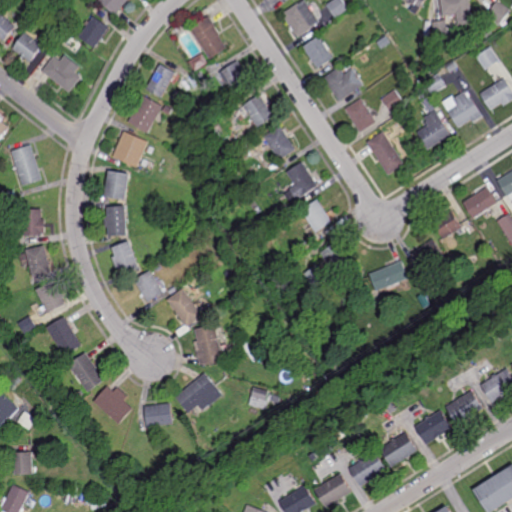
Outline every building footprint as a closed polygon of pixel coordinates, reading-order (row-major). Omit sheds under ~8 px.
[(130,0),(116,16),(101,2),(103,0),(130,0)] [(306,0),(321,21),(312,28),(312,29),(308,32),(308,31),(300,37),(295,30),(294,31),(291,27),(292,26),(283,14),(299,2),(300,3),(304,0),(306,0)] [(337,17),(327,4),(332,0),(345,0),(350,7),(337,17)] [(427,0),(417,14),(411,10),(414,4),(407,0),(427,0)] [(444,15),(441,0),(470,0),(473,10),(444,15)] [(511,16),(509,20),(506,18),(501,24),(488,14),(499,0),(501,0),(511,8),(511,10),(510,14),(511,16)] [(0,10),(16,23),(19,19),(21,21),(6,40),(0,35),(0,10)] [(111,26),(96,48),(80,37),(88,25),(85,23),(88,19),(91,21),(95,15),(111,26)] [(211,58),(191,27),(208,15),(221,34),(219,35),(228,47),(211,58)] [(437,36),(434,21),(447,19),(449,34),(437,36)] [(393,38),(389,32),(396,27),(401,32),(393,38)] [(486,38),(484,32),(493,29),(495,34),(486,38)] [(33,35),(36,32),(39,34),(36,37),(45,44),(33,61),(26,56),(24,59),(21,56),(23,54),(15,48),(28,31),(33,35)] [(69,44),(59,38),(63,32),(73,38),(69,44)] [(323,69),(321,66),(318,68),(304,46),(321,35),(335,57),(329,61),(331,64),(323,69)] [(487,70),(478,56),(492,46),(501,60),(487,70)] [(208,63),(203,54),(190,61),(195,71),(208,63)] [(397,65),(393,60),(400,54),(405,60),(397,65)] [(63,61),(66,56),(79,66),(75,70),(83,77),(71,92),(44,71),(56,55),(63,61)] [(470,69),(469,68),(467,70),(462,62),(472,56),(476,63),(472,66),(473,67),(470,69)] [(252,84),(233,96),(230,91),(232,90),(228,83),(222,87),(215,76),(238,60),(245,71),(245,72),(252,84)] [(451,73),(447,66),(455,61),(459,67),(451,73)] [(164,97),(149,89),(162,63),(178,71),(164,97)] [(346,73),(353,68),(365,84),(341,101),(340,100),(337,102),(331,93),(334,91),(324,77),(341,66),(346,73)] [(199,80),(195,74),(201,70),(205,77),(199,80)] [(192,81),(186,78),(189,73),(195,75),(192,81)] [(434,94),(426,82),(440,73),(448,84),(434,94)] [(511,100),(505,105),(503,102),(492,109),(481,93),(506,77),(511,87),(511,100)] [(392,111),(383,99),(396,89),(405,101),(392,111)] [(467,92),(469,91),(484,115),(474,122),(473,119),(460,128),(443,102),(454,95),(456,98),(466,91),(467,92)] [(269,102),(267,104),(275,116),(260,127),(248,110),(244,105),(261,94),(261,95),(263,94),(269,102)] [(151,133),(131,122),(146,95),(166,106),(151,133)] [(431,112),(423,100),(432,95),(439,107),(431,112)] [(361,133),(346,108),(362,98),(378,122),(361,133)] [(172,116),(164,112),(168,105),(176,109),(172,116)] [(429,150),(418,132),(428,126),(425,122),(428,120),(426,116),(437,109),(453,135),(429,150)] [(398,123),(395,118),(401,114),(404,119),(398,123)] [(0,118),(1,117),(4,119),(3,121),(12,127),(8,131),(9,132),(3,140),(2,139),(0,141),(0,118)] [(281,159),(266,136),(282,126),(297,149),(281,159)] [(140,168),(115,158),(127,131),(151,141),(140,168)] [(406,164),(390,175),(381,161),(380,162),(378,159),(379,158),(368,142),(385,131),(406,164)] [(238,146),(235,142),(243,136),(246,141),(238,146)] [(25,186),(13,151),(33,145),(45,180),(25,186)] [(154,156),(149,153),(152,147),(157,149),(154,156)] [(249,157),(242,161),(240,156),(247,152),(249,157)] [(148,168),(143,166),(146,159),(151,161),(148,168)] [(298,199),(291,189),(297,185),(288,171),(304,161),(319,185),(298,199)] [(129,200),(107,196),(112,170),(134,173),(129,200)] [(511,199),(510,196),(509,196),(499,180),(511,171),(511,199)] [(487,188),(489,186),(500,203),(474,219),(464,202),(477,194),(474,191),(485,184),(487,188)] [(10,198),(8,192),(15,190),(17,197),(10,198)] [(317,233),(312,225),(306,229),(305,226),(310,222),(302,210),(319,199),(334,222),(317,233)] [(132,235),(113,236),(113,227),(109,227),(109,216),(112,215),(112,206),(131,205),(132,235)] [(291,213),(290,213),(276,222),(272,214),(279,210),(280,213),(288,208),(291,213)] [(44,235),(23,236),(23,228),(25,228),(25,209),(44,209),(44,219),(48,219),(48,234),(44,234),(44,235)] [(465,233),(461,236),(457,231),(444,239),(433,223),(452,210),(464,227),(462,229),(465,233)] [(511,231),(507,235),(498,221),(511,213),(511,214),(511,231)] [(449,258),(444,261),(442,258),(424,270),(413,254),(435,238),(449,258)] [(127,275),(124,267),(121,269),(116,257),(119,256),(116,248),(134,241),(145,269),(127,275)] [(337,274),(332,268),(326,273),(330,279),(315,289),(304,273),(319,263),(324,270),(331,265),(322,253),(338,241),(353,263),(337,274)] [(35,278),(28,250),(46,245),(53,273),(35,278)] [(378,291),(371,273),(403,261),(410,279),(378,291)] [(160,272),(158,267),(164,263),(167,269),(160,272)] [(152,303),(138,280),(155,270),(169,293),(152,303)] [(466,280),(464,276),(469,272),(472,276),(466,280)] [(51,314),(39,290),(56,281),(68,305),(51,314)] [(2,295),(0,289),(6,287),(8,293),(2,295)] [(174,295),(172,291),(178,287),(180,291),(174,295)] [(193,328),(172,301),(188,289),(208,316),(193,328)] [(457,299),(453,295),(459,290),(462,294),(457,299)] [(426,301),(423,296),(428,293),(431,298),(426,301)] [(27,335),(20,324),(32,316),(39,328),(27,335)] [(66,357),(49,328),(67,317),(84,346),(66,357)] [(203,366),(198,342),(202,341),(199,329),(218,325),(225,362),(203,366)] [(39,344),(35,339),(41,335),(44,341),(39,344)] [(107,381),(90,393),(77,375),(75,376),(71,370),(73,369),(71,365),(88,353),(107,381)] [(308,372),(305,366),(315,362),(318,368),(308,372)] [(511,393),(510,395),(509,394),(506,396),(506,397),(504,399),(503,398),(494,403),(483,385),(494,378),(493,376),(496,374),(498,376),(509,368),(511,372),(511,393)] [(212,406),(208,400),(191,414),(178,398),(208,374),(225,396),(212,406)] [(12,390),(8,385),(19,377),(23,381),(12,390)] [(116,392),(120,388),(130,397),(126,401),(135,409),(121,425),(102,408),(101,408),(98,406),(99,405),(96,402),(110,387),(116,392)] [(267,401),(252,397),(255,387),(270,391),(267,401)] [(485,409),(477,414),(477,415),(474,417),(474,416),(470,418),(471,419),(468,421),(468,420),(459,426),(447,407),(458,400),(457,398),(461,396),(462,398),(474,390),(485,409)] [(85,394),(77,400),(75,396),(77,395),(76,394),(79,392),(80,393),(82,391),(85,394)] [(12,420),(11,418),(0,430),(0,395),(2,393),(21,409),(12,420)] [(280,404),(278,403),(278,404),(276,404),(276,403),(272,402),(274,395),(282,398),(280,404)] [(390,413),(385,404),(391,400),(397,409),(390,413)] [(150,429),(147,407),(173,404),(176,425),(156,427),(156,428),(150,429)] [(455,429),(446,435),(444,437),(443,436),(440,439),(437,441),(437,440),(428,446),(417,427),(427,420),(426,419),(430,416),(431,418),(443,411),(455,429)] [(339,440),(337,434),(343,431),(346,437),(339,440)] [(420,451),(411,457),(411,458),(409,459),(408,458),(405,461),(402,463),(402,462),(393,468),(382,450),(392,443),(391,441),(395,438),(396,440),(408,433),(420,451)] [(389,470),(380,476),(381,477),(377,479),(377,478),(374,480),(375,481),(372,483),(371,482),(362,488),(351,469),(356,466),(354,464),(361,459),(362,462),(365,460),(364,458),(371,453),(372,456),(377,452),(389,470)] [(35,476),(16,477),(16,466),(15,466),(14,454),(34,453),(35,476)] [(511,502),(496,511),(490,511),(476,490),(493,480),(492,477),(497,474),(499,476),(511,468),(511,502)] [(284,478),(281,473),(287,469),(290,474),(284,478)] [(343,500),(340,502),(340,503),(337,505),(336,504),(328,509),(316,491),(343,474),(354,493),(346,498),(343,500)] [(22,511),(8,511),(4,510),(5,509),(2,507),(6,498),(9,500),(15,486),(31,493),(22,511)] [(304,511),(286,511),(281,503),(307,486),(318,504),(304,511)]
